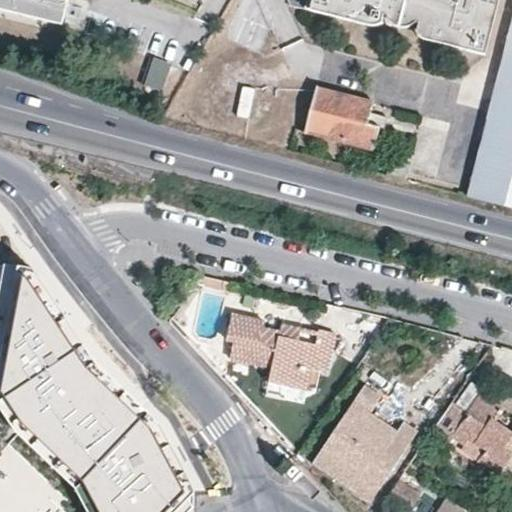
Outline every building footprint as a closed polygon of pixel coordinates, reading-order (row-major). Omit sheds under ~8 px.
[(0,0),(0,9),(61,25),(66,0),(0,0)] [(446,40),(445,46),(485,56),(499,0),(313,0),(311,12),(353,23),(354,17),(371,21),(373,13),(385,16),(387,8),(404,13),(421,17),(419,24),(431,27),(429,35),(446,40)] [(387,8),(385,16),(388,16),(390,20),(394,25),(400,27),(406,28),(413,26),(417,24),(419,24),(421,17),(404,13),(387,8)] [(354,17),(353,23),(376,28),(377,29),(379,28),(380,28),(381,27),(382,25),(383,24),(385,16),(373,13),(371,21),(354,17)] [(431,27),(419,24),(417,33),(417,36),(418,38),(420,39),(422,40),(427,42),(445,46),(446,40),(429,35),(431,27)] [(511,27),(469,197),(511,207),(511,27)] [(143,84),(162,90),(172,61),(152,55),(143,84)] [(242,84),(236,114),(249,117),(255,87),(242,84)] [(370,113),(373,104),(317,88),(304,132),(374,150),(383,117),(370,113)] [(389,176),(406,180),(412,160),(395,155),(389,176)] [(201,277),(195,286),(227,294),(230,283),(201,277)] [(71,333),(38,286),(2,279),(0,289),(0,387),(26,426),(0,454),(0,502),(9,511),(51,511),(82,479),(99,511),(179,511),(186,505),(171,465),(135,419),(84,370),(64,339),(71,333)] [(269,383),(289,388),(306,391),(311,371),(327,374),(336,335),(328,334),(319,331),(317,340),(279,333),(280,331),(265,328),(266,323),(232,316),(227,342),(234,343),(231,361),(271,369),(269,383)] [(453,404),(435,430),(452,441),(454,438),(466,446),(470,439),(486,451),(482,457),(479,462),(500,476),(511,458),(511,454),(505,449),(511,439),(511,380),(497,402),(483,392),(468,414),(453,404)] [(286,403),(289,388),(269,383),(266,398),(286,403)] [(370,414),(381,398),(382,397),(365,386),(347,415),(362,426),(370,414)] [(347,415),(313,465),(371,504),(418,433),(410,427),(404,423),(398,433),(394,438),(373,424),(377,418),(388,401),(382,397),(381,398),(370,414),(362,426),(347,415)] [(398,433),(377,418),(373,424),(394,438),(398,433)] [(470,439),(466,446),(482,457),(486,451),(470,439)] [(396,505),(407,511),(410,511),(422,495),(408,486),(396,505)] [(467,511),(449,500),(441,511),(467,511)]
